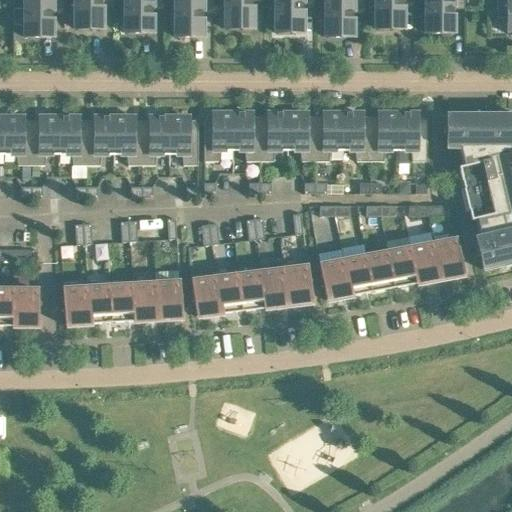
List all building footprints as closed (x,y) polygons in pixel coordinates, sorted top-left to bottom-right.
[(62,0),(25,0),(25,38),(51,38),(51,14),(63,14),(62,0)] [(70,0),(71,14),(75,13),(75,30),(101,30),(101,2),(113,2),(113,0),(70,0)] [(125,0),(125,4),(121,4),(121,22),(125,22),(125,34),(151,34),(151,10),(163,10),(163,0),(125,0)] [(175,0),(176,8),(171,8),(171,26),(176,26),(175,38),(201,38),(201,14),(213,14),(213,0),(175,0)] [(263,0),(221,0),(221,14),(226,14),(226,30),(251,30),(252,2),(263,2),(263,0)] [(313,0),(275,0),(276,34),(301,34),(302,6),(313,6),(313,0)] [(363,0),(325,0),(326,8),(322,8),(321,26),(326,26),(326,38),(352,38),(352,14),(364,14),(363,0)] [(371,0),(372,14),(376,14),(376,30),(402,30),(402,2),(414,2),(413,0),(371,0)] [(422,4),(422,22),(426,22),(426,34),(452,34),(452,10),(464,10),(463,0),(426,0),(426,4),(422,4)] [(511,0),(496,0),(497,18),(507,18),(507,31),(510,31),(510,36),(511,35),(511,0)] [(219,151),(232,151),(232,115),(212,115),(212,121),(204,121),(204,163),(218,163),(219,151)] [(260,121),(252,121),(252,115),(232,115),(232,151),(245,151),(246,163),(259,163),(260,121)] [(274,151),(287,151),(288,115),(268,115),(268,121),(260,121),(259,163),(273,163),(274,151)] [(315,163),(315,121),(308,121),(308,115),(288,115),(287,151),(300,151),(301,163),(315,163)] [(329,151),(342,151),(343,115),(323,115),(323,121),(315,121),(315,163),(328,163),(329,151)] [(370,163),(370,121),(363,121),(363,115),(343,115),(342,151),(355,151),(356,163),(370,163)] [(385,151),(397,151),(398,115),(378,115),(378,121),(370,121),(370,163),(383,163),(385,151)] [(424,163),(426,163),(426,121),(418,121),(418,115),(398,115),(397,151),(410,151),(411,163),(412,163),(424,163)] [(446,119),(446,147),(458,147),(463,168),(457,169),(470,222),(476,221),(481,242),(475,243),(482,270),(505,265),(506,267),(511,265),(511,116),(508,116),(507,119),(484,119),(484,116),(474,116),(474,119),(446,119)] [(31,167),(31,125),(24,125),(24,119),(4,119),(3,155),(16,155),(17,167),(31,167)] [(46,155),(58,155),(59,119),(39,119),(39,125),(31,125),(31,167),(45,167),(46,155)] [(86,167),(87,125),(79,125),(79,119),(59,119),(58,155),(71,155),(72,167),(86,167)] [(101,155),(114,155),(114,119),(94,119),(94,125),(87,125),(86,167),(100,167),(101,155)] [(141,167),(142,125),(134,125),(134,119),(114,119),(114,155),(126,155),(128,167),(141,167)] [(156,155),(169,155),(170,119),(150,119),(150,125),(142,125),(141,167),(155,167),(156,155)] [(183,167),(198,167),(198,125),(190,125),(190,119),(170,119),(169,155),(182,155),(183,167)] [(424,178),(424,163),(412,163),(412,178),(424,178)] [(204,195),(216,195),(216,184),(204,184),(204,195)] [(260,195),(260,184),(248,184),(248,195),(260,195)] [(260,195),(271,195),(271,184),(260,184),(260,195)] [(315,195),(315,184),(304,184),(303,195),(315,195)] [(315,195),(326,195),(326,184),(315,184),(315,195)] [(370,195),(370,184),(359,184),(359,195),(370,195)] [(370,195),(381,195),(381,184),(370,184),(370,195)] [(426,195),(426,184),(415,184),(415,195),(426,195)] [(31,199),(31,188),(20,188),(20,199),(31,199)] [(31,199),(42,199),(42,188),(31,188),(31,199)] [(86,199),(86,188),(75,188),(75,199),(86,199)] [(86,199),(97,199),(97,188),(86,188),(86,199)] [(141,199),(141,188),(130,188),(130,199),(141,199)] [(141,199),(153,199),(153,188),(141,188),(141,199)] [(197,199),(197,188),(186,188),(186,199),(197,199)] [(334,218),(334,207),(319,207),(319,218),(334,218)] [(349,218),(349,208),(334,207),(334,218),(349,218)] [(380,218),(380,208),(365,208),(365,218),(380,218)] [(396,218),(396,208),(380,208),(380,218),(396,218)] [(427,218),(427,208),(412,208),(412,218),(427,218)] [(442,218),(442,208),(427,208),(427,218),(442,218)] [(294,236),(303,235),(301,215),(292,216),(294,236)] [(168,241),(177,240),(175,220),(166,220),(168,241)] [(254,221),(256,241),(265,240),(262,220),(254,221)] [(248,242),(256,241),(254,221),(246,222),(248,242)] [(121,244),(129,243),(128,223),(120,224),(121,244)] [(129,243),(138,243),(136,223),(128,223),(129,243)] [(83,226),(84,246),(92,246),(91,225),(83,226)] [(208,226),(210,246),(219,246),(216,225),(208,226)] [(75,247),(84,246),(83,226),(74,226),(75,247)] [(202,247),(210,246),(208,226),(199,227),(202,247)] [(439,280),(462,276),(455,241),(432,246),(439,280)] [(416,284),(439,280),(432,246),(410,250),(416,284)] [(394,289),(416,284),(410,250),(387,254),(394,289)] [(0,261),(11,261),(11,251),(0,251),(0,261)] [(26,261),(27,251),(11,251),(11,261),(26,261)] [(371,293),(394,289),(387,254),(364,258),(371,293)] [(349,297),(371,293),(364,258),(342,263),(349,297)] [(326,301),(349,297),(342,263),(319,267),(326,301)] [(284,272),(288,306),(311,304),(306,269),(284,272)] [(265,309),(288,306),(284,272),(260,275),(265,309)] [(242,312),(265,309),(260,275),(237,278),(242,312)] [(219,315),(242,312),(237,278),(214,280),(219,315)] [(196,318),(219,315),(214,280),(191,283),(196,318)] [(156,286),(158,321),(181,319),(178,284),(156,286)] [(135,322),(158,321),(156,286),(132,287),(135,322)] [(111,323),(135,322),(132,287),(109,288),(111,323)] [(88,325),(111,323),(109,288),(86,290),(88,325)] [(65,326),(88,325),(86,290),(63,291),(65,326)] [(0,326),(13,327),(13,292),(0,291),(0,326)] [(37,327),(37,292),(13,292),(13,327),(37,327)]
